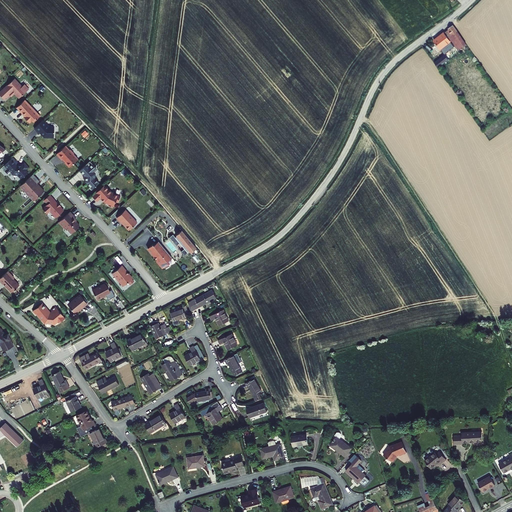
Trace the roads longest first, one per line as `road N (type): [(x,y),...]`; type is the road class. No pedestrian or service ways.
road 1 (tertiary): [(165,299),(285,230),(339,161),(380,76),(471,0)]
road 2 (track): [(215,273),(137,176),(0,32)]
road 3 (track): [(361,115),(511,355)]
road 4 (residential): [(0,115),(165,299)]
road 5 (residential): [(165,511),(190,494),(299,465),(328,471),(352,501)]
